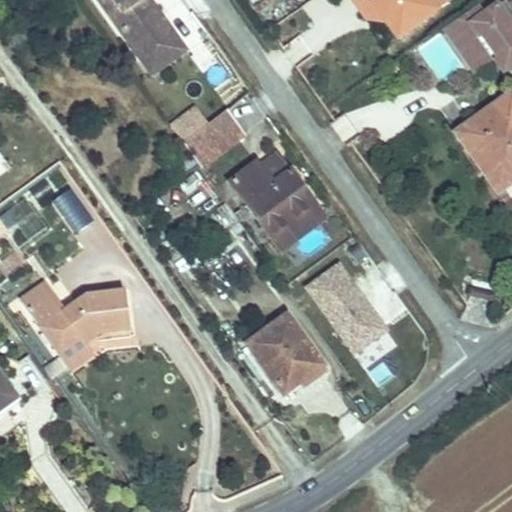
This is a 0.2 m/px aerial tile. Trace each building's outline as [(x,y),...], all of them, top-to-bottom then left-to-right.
[(100,0),(136,49),(171,24),(153,0),(145,0),(141,3),(138,0),(100,0)] [(353,0),(383,49),(451,10),(444,0),(353,0)] [(511,28),(494,4),(470,22),(494,52),(489,56),(501,71),(511,61),(511,28)] [(183,41),(171,24),(136,49),(148,67),(183,41)] [(494,123),(463,146),(501,197),(511,188),(511,90),(484,109),(494,123)] [(219,98),(172,131),(182,146),(230,113),(219,98)] [(484,109),(453,133),(463,146),(494,123),(484,109)] [(230,113),(182,146),(198,167),(246,134),(230,113)] [(227,183),(269,238),(294,218),(299,224),(319,208),(276,152),(257,166),(254,163),(227,183)] [(52,206),(75,237),(94,222),(71,192),(52,206)] [(26,198),(0,214),(0,241),(17,230),(26,242),(46,229),(26,198)] [(294,218),(269,238),(282,256),(329,222),(319,208),(299,224),(294,218)] [(90,259),(77,269),(94,292),(111,280),(123,296),(144,281),(104,226),(79,244),(90,259)] [(338,268),(307,290),(354,357),(385,334),(338,268)] [(51,293),(24,312),(69,373),(104,346),(129,343),(126,302),(87,304),(68,319),(51,293)] [(289,320),(249,349),(284,398),(302,385),(299,380),(321,364),(289,320)] [(0,382),(0,416),(11,409),(0,392),(0,389),(3,387),(0,382)]
